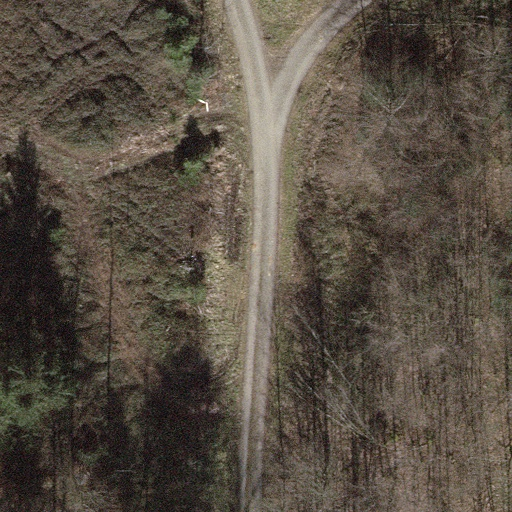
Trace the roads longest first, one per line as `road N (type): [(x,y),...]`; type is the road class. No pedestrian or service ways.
road 1 (track): [(244,511),(263,114),(229,0)]
road 2 (track): [(263,114),(330,22),(365,0)]
